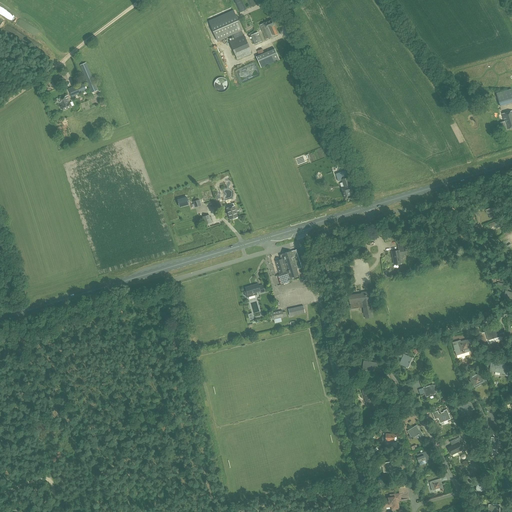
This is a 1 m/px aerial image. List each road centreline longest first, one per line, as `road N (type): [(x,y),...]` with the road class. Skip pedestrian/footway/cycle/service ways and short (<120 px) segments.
road 1 (unclassified): [(0,331),(302,240)]
road 2 (primary): [(0,318),(298,228)]
road 3 (unclassified): [(371,511),(302,240)]
road 4 (unclassified): [(366,207),(276,0)]
road 5 (track): [(139,0),(0,105)]
road 6 (primary): [(366,207),(511,163)]
road 7 (unclassified): [(371,218),(511,183)]
